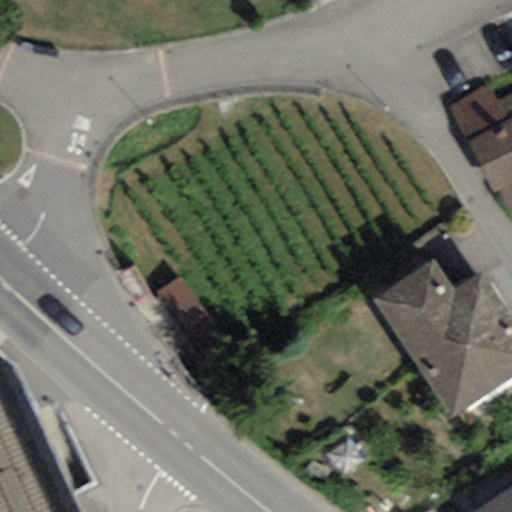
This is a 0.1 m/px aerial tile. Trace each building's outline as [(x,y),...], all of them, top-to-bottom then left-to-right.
[(511,87),(497,96),(504,117),(511,113),(511,87)] [(511,113),(504,117),(473,135),(493,178),(511,168),(511,113)] [(511,168),(493,178),(504,203),(511,199),(511,168)] [(378,293),(450,399),(511,356),(511,329),(474,274),(446,293),(425,262),(378,293)] [(511,511),(511,474),(466,504),(470,511),(511,511)]
